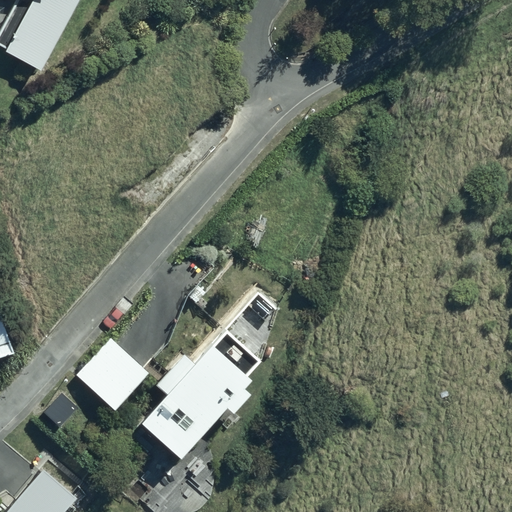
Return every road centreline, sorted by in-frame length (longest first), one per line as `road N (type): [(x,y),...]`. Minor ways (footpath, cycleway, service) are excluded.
road 1 (residential): [(284,93),(0,409)]
road 2 (residential): [(446,0),(284,93)]
